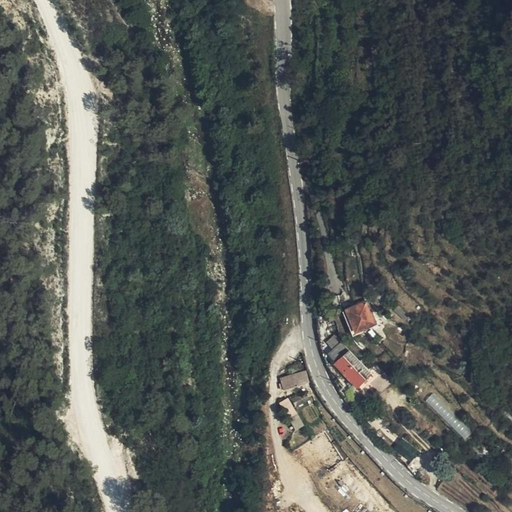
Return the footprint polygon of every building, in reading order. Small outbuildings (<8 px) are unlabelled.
[(349,297),(346,284),(340,286),(343,299),(349,297)] [(385,313),(377,291),(352,301),(362,323),(385,313)] [(333,333),(341,339),(349,329),(342,323),(333,333)] [(337,344),(346,352),(359,336),(349,329),(341,339),(337,344)] [(359,336),(346,352),(345,353),(355,362),(369,346),(359,336)] [(355,362),(360,366),(365,361),(367,362),(376,352),(369,346),(355,362)] [(384,358),(377,353),(376,352),(367,362),(365,361),(360,366),(371,374),(384,358)] [(305,372),(281,378),(283,384),(280,385),(281,389),(309,381),(305,372)] [(297,390),(290,394),(297,408),(305,404),(297,390)] [(432,394),(426,399),(464,439),(470,433),(432,394)] [(279,402),(296,430),(304,425),(287,397),(279,402)]
